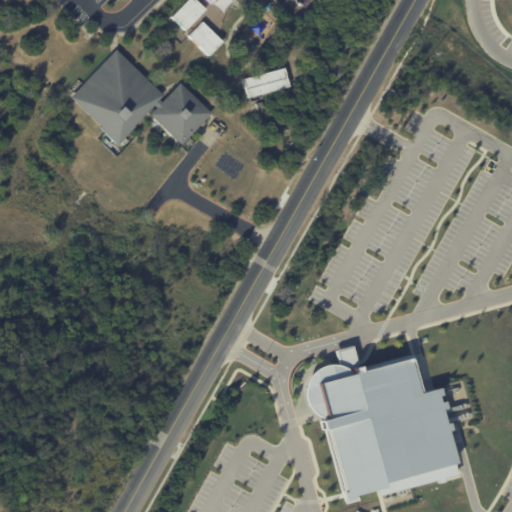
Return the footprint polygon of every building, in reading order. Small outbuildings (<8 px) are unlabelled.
[(192,0),(202,9),(182,30),(168,17),(183,0),(192,0)] [(212,0),(228,0),(218,10),(210,3),(212,0)] [(218,41),(205,55),(184,34),(198,20),(218,41)] [(163,94),(159,98),(161,101),(179,82),(211,112),(181,143),(149,114),(156,107),(153,104),(134,125),(134,126),(117,143),(100,126),(70,96),(115,49),(163,94)] [(244,97),(239,79),(280,67),(286,86),(244,97)] [(405,357),(416,393),(435,387),(436,393),(432,394),(434,402),(438,401),(440,406),(436,407),(440,422),(443,421),(445,428),(442,429),(454,473),(377,495),(375,489),(352,495),(353,499),(340,502),(337,490),(341,489),(324,429),(317,431),(314,421),(323,419),(311,413),(304,402),(301,386),(308,372),(313,368),(333,364),(337,365),(333,350),(349,346),(356,372),(405,357)]
